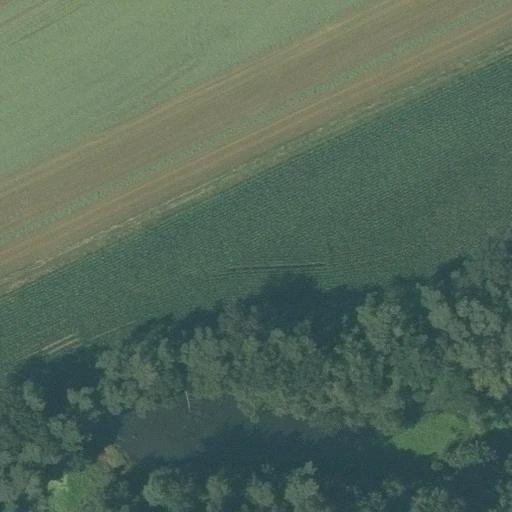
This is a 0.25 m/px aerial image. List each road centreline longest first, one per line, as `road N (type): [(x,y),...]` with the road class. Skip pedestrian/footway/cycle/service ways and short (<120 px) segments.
road 1 (track): [(511,41),(0,282)]
road 2 (track): [(0,449),(71,412),(85,416),(131,484),(209,473),(429,485),(511,463)]
